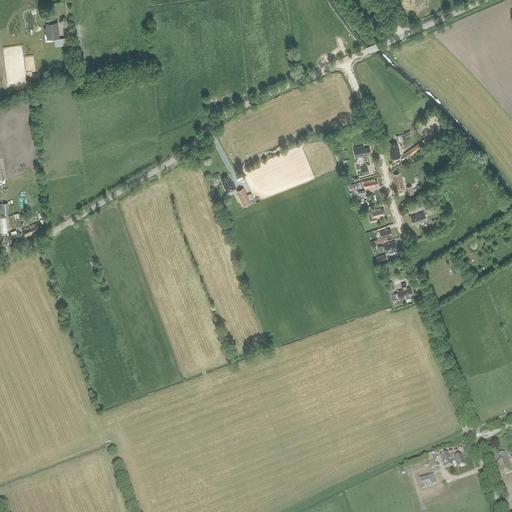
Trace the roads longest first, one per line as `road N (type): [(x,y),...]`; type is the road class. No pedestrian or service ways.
road 1 (tertiary): [(0,260),(175,158),(238,107),(345,61)]
road 2 (unclassified): [(474,438),(345,61)]
